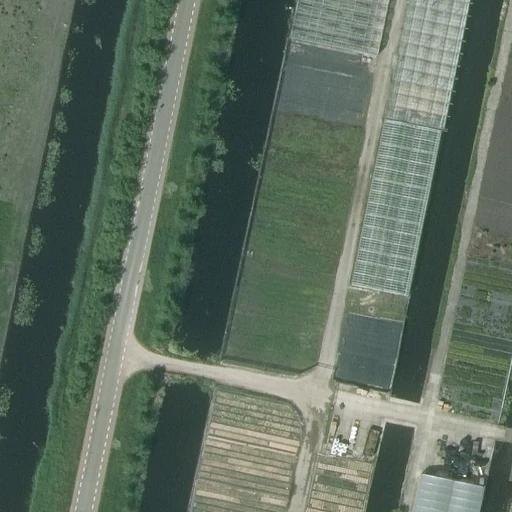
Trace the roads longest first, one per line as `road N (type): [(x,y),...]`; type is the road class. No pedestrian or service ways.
road 1 (tertiary): [(183,0),(76,511)]
road 2 (unknown): [(110,350),(390,413)]
